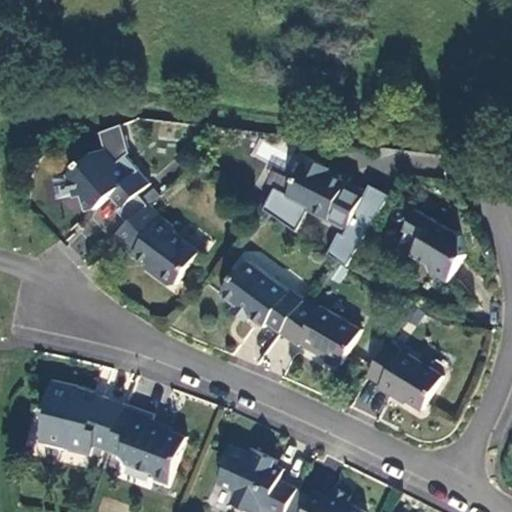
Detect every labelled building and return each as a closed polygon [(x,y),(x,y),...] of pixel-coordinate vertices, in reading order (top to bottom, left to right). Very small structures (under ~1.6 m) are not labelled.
[(125,127),(104,135),(106,144),(128,137),(125,127)] [(133,153),(128,137),(106,144),(108,149),(97,153),(86,162),(86,161),(80,166),(81,166),(71,175),(76,197),(84,196),(87,211),(98,209),(117,193),(127,205),(128,206),(142,194),(154,184),(130,156),(133,153)] [(329,254),(350,267),(372,230),(355,221),(369,192),(352,183),(351,182),(353,178),(335,169),(332,174),(323,169),(325,165),(307,156),(302,158),(292,177),(299,181),(291,196),(278,189),(267,211),(298,232),(309,210),(348,230),(345,235),(340,232),(329,254)] [(332,174),(335,169),(325,165),(323,169),(332,174)] [(372,230),(393,196),(372,185),(369,192),(355,221),(372,230)] [(121,210),(131,223),(151,206),(142,194),(128,206),(127,205),(121,210)] [(178,227),(163,216),(152,205),(151,206),(131,223),(120,233),(139,251),(138,253),(161,271),(162,276),(172,284),(179,283),(202,253),(178,234),(178,227)] [(464,237),(421,210),(408,231),(425,242),(417,256),(430,264),(432,272),(452,283),(467,256),(464,237)] [(271,323),(283,333),(308,299),(294,289),(292,291),(287,287),(250,261),(239,273),(223,295),(239,306),(240,304),(242,304),(253,311),(253,315),(252,316),(267,327),(271,323)] [(321,309),(308,299),(283,333),(301,346),(304,345),(319,352),(322,351),(328,355),(329,361),(339,366),(344,365),(365,330),(323,307),(321,309)] [(235,311),(249,321),(252,316),(253,315),(253,311),(242,304),(240,304),(239,306),(235,311)] [(447,376),(391,342),(376,367),(370,376),(383,384),(383,387),(399,396),(400,394),(427,410),(447,376)] [(98,448),(112,453),(129,407),(81,389),(79,387),(55,381),(49,414),(51,414),(45,444),(74,451),(75,453),(95,456),(98,448)] [(129,407),(112,453),(127,458),(130,465),(155,474),(158,481),(173,485),(189,438),(153,425),(157,417),(129,407)] [(256,511),(289,511),(301,490),(282,482),(279,480),(276,471),(278,466),(280,462),(253,450),(251,453),(234,445),(226,462),(231,464),(222,485),(238,494),(234,503),(252,511),(256,511),(257,511),(256,511)] [(279,480),(282,482),(287,470),(278,466),(276,471),(279,480)] [(352,496),(336,487),(331,498),(317,491),(305,511),(367,511),(348,503),(352,496)]
